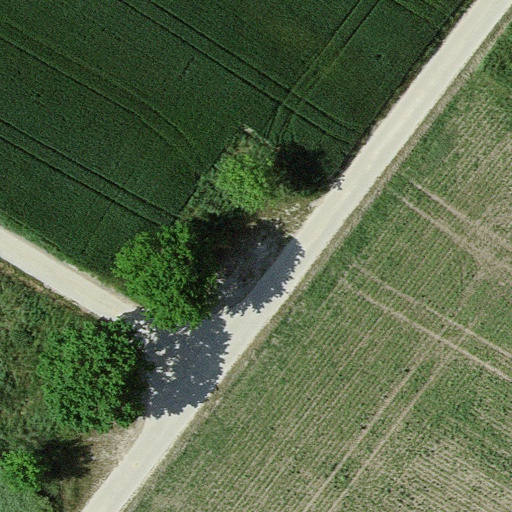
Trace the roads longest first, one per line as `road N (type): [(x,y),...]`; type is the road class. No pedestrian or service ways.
road 1 (track): [(497,0),(102,511)]
road 2 (track): [(0,240),(214,367)]
